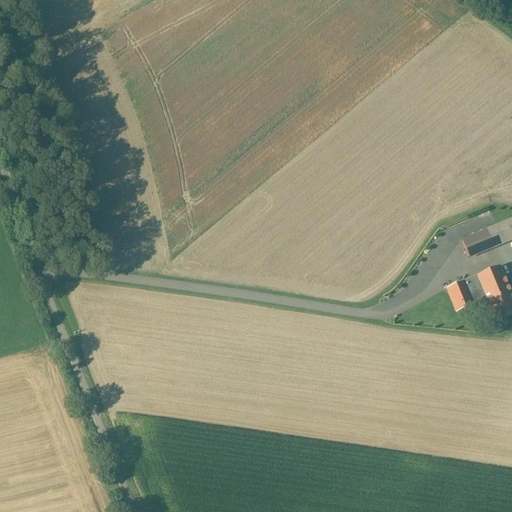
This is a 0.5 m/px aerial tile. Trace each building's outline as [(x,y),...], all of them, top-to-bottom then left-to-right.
[(511,219),(485,231),(492,248),(511,240),(511,219)] [(485,231),(461,241),(468,258),(492,248),(485,231)] [(511,296),(500,267),(476,276),(486,300),(495,321),(511,313),(511,296)] [(486,300),(476,276),(463,282),(473,305),(486,300)] [(473,305),(463,282),(446,289),(456,313),(473,305)]
